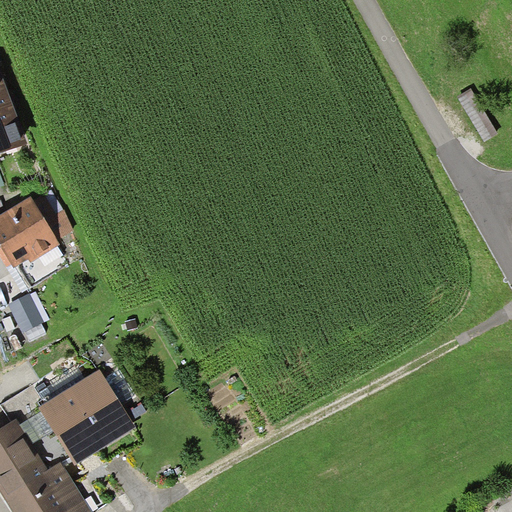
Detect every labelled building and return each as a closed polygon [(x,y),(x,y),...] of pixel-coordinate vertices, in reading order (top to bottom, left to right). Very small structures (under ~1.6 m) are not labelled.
[(0,72),(0,158),(29,147),(0,72)] [(471,90),(458,98),(485,143),(499,135),(471,90)] [(34,204),(31,200),(0,219),(0,249),(14,272),(29,262),(31,265),(61,246),(57,241),(75,230),(52,193),(34,204)] [(30,294),(9,305),(23,334),(45,323),(30,294)] [(0,493),(12,511),(91,511),(61,465),(69,460),(74,468),(136,428),(100,372),(42,409),(39,411),(41,413),(19,427),(16,422),(12,424),(0,431),(0,493)] [(1,407),(12,424),(16,422),(19,427),(41,413),(39,411),(42,409),(38,403),(43,401),(33,386),(1,407)]
